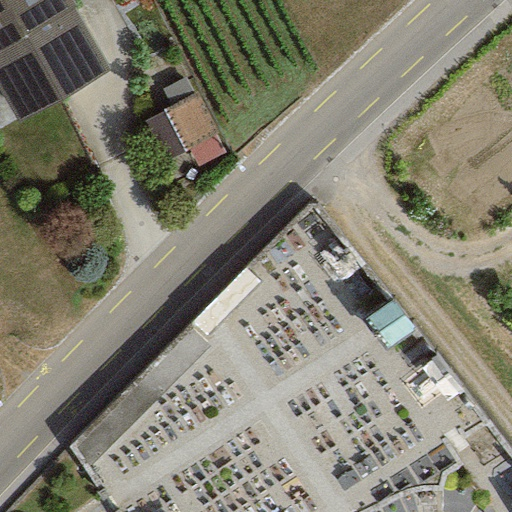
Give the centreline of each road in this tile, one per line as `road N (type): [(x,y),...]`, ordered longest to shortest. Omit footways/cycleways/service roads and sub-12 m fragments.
road 1 (tertiary): [(0,455),(171,274),(458,0)]
road 2 (track): [(316,133),(511,355)]
